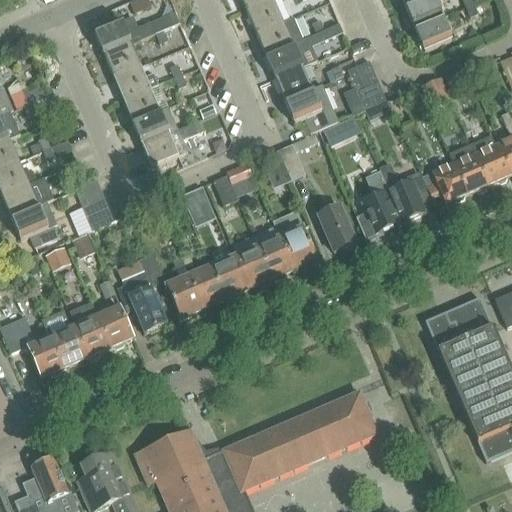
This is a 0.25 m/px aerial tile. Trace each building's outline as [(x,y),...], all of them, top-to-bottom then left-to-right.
[(166,0),(165,0),(133,0),(137,9),(166,0)] [(240,0),(247,15),(274,4),(281,1),(280,0),(240,0)] [(402,0),(406,10),(428,0),(402,0)] [(416,32),(442,21),(433,0),(428,0),(406,10),(416,32)] [(470,0),(462,0),(466,10),(474,7),(470,0)] [(283,26),(274,4),(247,15),(257,38),(283,26)] [(474,7),(466,10),(469,15),(471,21),(478,17),(474,7)] [(157,37),(165,34),(181,27),(176,16),(153,26),(138,32),(133,20),(95,36),(105,59),(131,47),(132,48),(156,38),(156,37),(157,37)] [(442,21),(416,32),(426,55),(452,44),(442,21)] [(283,26),(257,38),(267,60),(293,48),(303,44),(303,43),(293,22),(290,23),(283,26)] [(320,24),(313,27),(317,37),(325,34),(320,24)] [(326,33),(330,42),(343,36),(339,28),(326,33)] [(157,37),(156,37),(156,38),(160,48),(168,44),(164,34),(157,37)] [(293,48),(267,60),(276,82),(303,71),(318,64),(312,50),(308,41),(303,43),(303,44),(293,48)] [(141,70),(132,48),(131,47),(105,59),(114,81),(141,70)] [(511,60),(501,66),(511,91),(511,60)] [(362,68),(348,74),(353,84),(375,75),(370,64),(362,68)] [(178,69),(170,72),(175,82),(182,79),(178,69)] [(340,69),(331,72),(331,73),(335,83),(344,79),(340,69)] [(141,70),(114,81),(124,103),(150,92),(158,89),(154,77),(145,80),(141,70)] [(312,93),(303,71),(276,82),(286,104),(312,93)] [(330,85),(335,83),(331,73),(326,75),(330,85)] [(375,75),(353,84),(356,91),(357,94),(379,85),(375,75)] [(464,75),(446,83),(453,98),(471,91),(464,75)] [(182,79),(175,82),(179,92),(186,89),(182,79)] [(441,83),(422,91),(432,112),(450,104),(441,83)] [(379,85),(357,94),(361,104),(383,95),(379,85)] [(312,93),(286,104),(296,127),(305,123),(311,138),(317,135),(323,133),(335,127),(339,126),(323,88),(312,93)] [(0,120),(0,121),(11,116),(13,115),(3,92),(1,93),(0,91),(0,120)] [(38,92),(28,96),(32,107),(43,102),(38,92)] [(160,114),(150,92),(124,103),(133,126),(160,115),(160,114)] [(17,114),(25,110),(32,107),(28,96),(26,93),(11,100),(17,114)] [(420,93),(409,97),(416,112),(426,107),(420,93)] [(383,95),(361,104),(366,115),(367,114),(382,108),(388,105),(383,95)] [(43,102),(32,107),(36,117),(38,120),(54,113),(49,100),(43,102)] [(388,105),(382,108),(386,117),(394,113),(390,104),(389,105),(388,105)] [(32,107),(25,110),(29,120),(36,117),(32,107)] [(214,107),(199,113),(203,122),(218,117),(214,107)] [(169,110),(160,114),(160,115),(133,126),(143,148),(178,133),(169,110)] [(501,147),(496,149),(509,180),(511,178),(511,116),(511,115),(502,119),(511,142),(501,147)] [(0,120),(0,146),(10,142),(20,138),(11,116),(0,121),(0,120)] [(169,137),(143,148),(153,171),(179,160),(179,159),(188,156),(183,144),(198,138),(198,137),(206,134),(201,123),(179,133),(169,137)] [(335,127),(323,133),(330,148),(342,143),(335,127)] [(317,138),(293,148),(296,155),(297,154),(320,144),(317,138)] [(492,139),(470,148),(475,158),(488,189),(497,186),(500,187),(506,184),(507,181),(509,180),(496,149),(492,139)] [(45,141),(38,144),(39,146),(42,153),(43,154),(50,151),(45,141)] [(0,172),(19,165),(10,142),(0,146),(0,172)] [(68,144),(50,151),(54,162),(72,154),(68,144)] [(39,146),(30,149),(33,157),(42,153),(39,146)] [(293,148),(279,154),(292,184),(301,180),(306,178),(296,155),(293,148)] [(470,148),(449,157),(453,167),(467,199),(477,194),(480,196),(485,193),(486,190),(488,189),(475,158),(470,148)] [(50,151),(43,154),(47,165),(54,162),(50,151)] [(279,154),(261,162),(274,192),(292,184),(279,154)] [(19,165),(0,172),(0,192),(2,198),(29,187),(36,184),(32,175),(29,173),(24,175),(19,165)] [(247,167),(227,175),(232,188),(252,179),(247,167)] [(391,167),(379,172),(380,175),(385,185),(389,194),(403,226),(426,216),(424,213),(435,208),(423,181),(420,174),(398,184),(391,167)] [(433,176),(423,181),(435,208),(436,210),(445,205),(446,208),(455,204),(458,205),(464,203),(465,199),(467,199),(453,167),(433,176)] [(361,219),(357,221),(366,242),(371,240),(376,238),(399,228),(386,196),(389,194),(385,185),(380,175),(366,181),(374,201),(364,205),(363,205),(368,216),(361,219)] [(228,180),(214,185),(224,209),(238,203),(228,180)] [(29,187),(2,198),(12,221),(48,205),(53,203),(43,181),(36,184),(29,187)] [(98,183),(76,192),(80,202),(102,193),(98,183)] [(202,190),(182,199),(189,215),(209,206),(202,190)] [(102,193),(80,202),(85,213),(106,203),(102,193)] [(106,203),(85,213),(89,223),(111,213),(106,203)] [(57,228),(48,205),(12,221),(22,244),(30,240),(35,251),(60,241),(55,229),(57,228)] [(341,210),(318,220),(334,256),(356,247),(341,210)] [(89,223),(94,234),(115,224),(111,213),(89,223)] [(282,222),(274,226),(276,231),(280,240),(294,272),(300,269),(301,270),(318,262),(311,247),(312,247),(310,243),(309,243),(303,230),(299,220),(284,226),(282,222)] [(276,231),(255,240),(259,249),(274,284),(283,280),(284,278),(287,276),(286,275),(294,272),(280,240),(276,231)] [(86,238),(73,244),(81,262),(95,256),(86,238)] [(237,259),(234,260),(248,292),(251,290),(258,287),(259,289),(261,287),(264,288),(274,284),(259,249),(237,259)] [(65,250),(46,258),(53,275),(72,266),(65,250)] [(141,264),(145,274),(152,289),(165,283),(154,258),(141,264)] [(182,261),(186,270),(193,267),(189,258),(182,261)] [(37,259),(27,264),(32,276),(43,272),(37,259)] [(234,260),(212,270),(227,302),(227,304),(238,300),(239,297),(241,296),(240,295),(248,292),(234,260)] [(141,264),(118,274),(122,284),(145,274),(141,264)] [(212,270),(191,279),(204,311),(212,307),(212,309),(214,308),(217,309),(227,304),(227,302),(212,270)] [(145,274),(122,284),(125,289),(118,292),(128,317),(136,313),(146,336),(151,335),(152,336),(164,331),(163,330),(168,327),(153,291),(152,289),(145,274)] [(191,279),(167,289),(173,304),(172,304),(174,308),(175,307),(182,322),(198,314),(204,311),(191,279)] [(117,298),(112,287),(111,284),(101,288),(107,302),(117,298)] [(511,295),(497,302),(509,331),(511,329),(511,295)] [(511,454),(511,374),(480,301),(425,325),(486,466),(511,454)] [(114,351),(100,320),(93,305),(70,315),(77,330),(75,330),(89,362),(94,360),(97,361),(103,358),(104,356),(114,351)] [(122,310),(100,320),(114,351),(116,350),(119,351),(125,349),(125,346),(136,341),(122,310)] [(65,315),(44,324),(51,341),(65,373),(74,368),(78,369),(83,367),(84,364),(89,362),(75,330),(73,331),(65,315)] [(51,341),(38,347),(27,321),(17,326),(1,332),(12,359),(28,352),(31,360),(42,383),(53,378),(56,379),(62,376),(62,373),(65,373),(51,341)] [(157,484),(168,511),(249,511),(243,495),(378,437),(360,396),(244,446),(222,451),(223,455),(210,460),(195,440),(194,441),(191,435),(185,437),(144,455),(145,455),(136,459),(149,488),(157,484)] [(180,405),(173,409),(174,411),(185,437),(191,435),(192,434),(180,405)] [(115,511),(137,511),(113,456),(110,457),(109,454),(95,460),(96,463),(82,470),(87,482),(78,486),(89,511),(100,511),(113,507),(115,511)] [(28,500),(15,505),(17,511),(78,511),(72,497),(71,497),(55,462),(53,463),(50,461),(43,464),(42,468),(32,472),(36,484),(23,489),(28,500)] [(10,511),(1,492),(0,492),(0,511),(10,511)]
